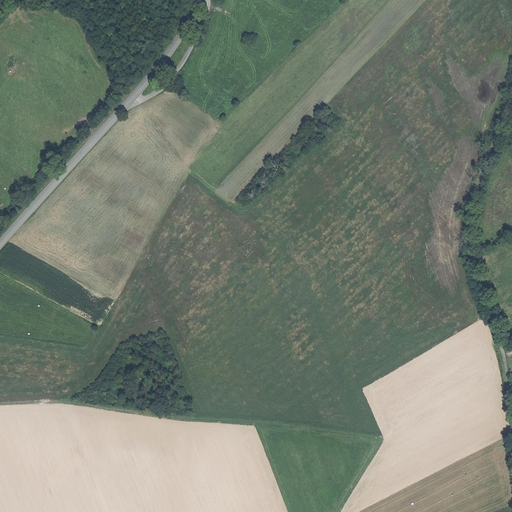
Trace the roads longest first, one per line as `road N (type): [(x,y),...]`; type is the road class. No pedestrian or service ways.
road 1 (track): [(337,511),(378,442),(63,402),(0,405)]
road 2 (track): [(511,95),(475,197),(469,242),(511,402)]
road 3 (secondary): [(202,0),(163,60),(0,245)]
road 4 (track): [(138,102),(187,167),(247,210)]
